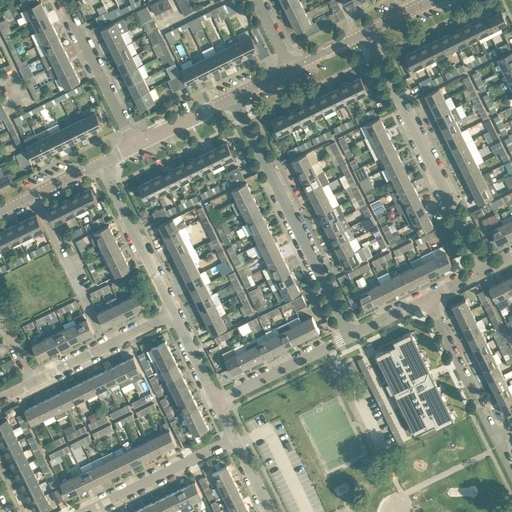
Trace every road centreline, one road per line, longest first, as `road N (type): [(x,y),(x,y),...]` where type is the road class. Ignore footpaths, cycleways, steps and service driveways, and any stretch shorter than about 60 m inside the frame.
road 1 (residential): [(350,336),(231,96)]
road 2 (residential): [(484,270),(366,32)]
road 3 (residential): [(0,397),(174,313)]
road 4 (residential): [(174,313),(100,162)]
road 5 (residential): [(83,511),(234,437)]
road 6 (residential): [(135,144),(63,0)]
road 7 (residential): [(495,436),(428,297)]
road 8 (residential): [(216,401),(350,336)]
